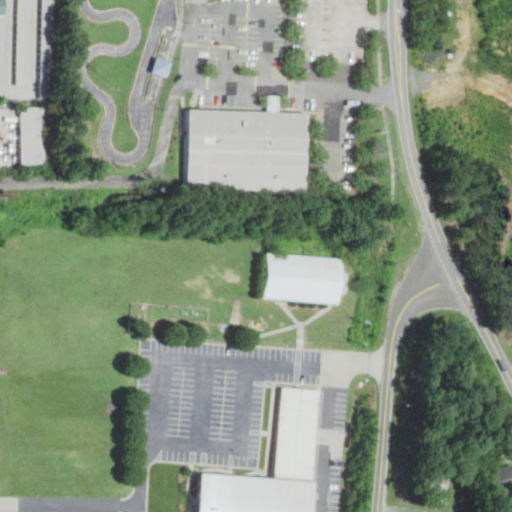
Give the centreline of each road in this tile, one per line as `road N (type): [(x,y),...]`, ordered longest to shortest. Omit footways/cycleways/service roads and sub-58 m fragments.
road 1 (tertiary): [(511,380),(426,202),(406,123),(399,22)]
road 2 (residential): [(376,511),(395,328),(411,300),(456,275)]
